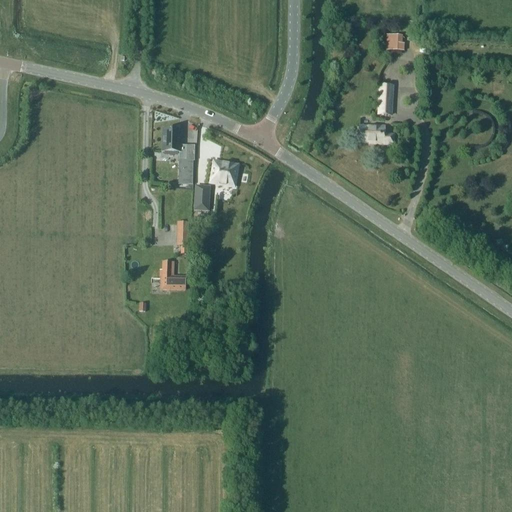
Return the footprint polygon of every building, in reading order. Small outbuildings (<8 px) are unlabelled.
[(401,53),(402,37),(386,36),(385,52),(401,53)] [(378,115),(390,116),(392,87),(380,87),(378,115)] [(373,143),(373,144),(393,145),(393,136),(383,136),(384,128),(374,127),(374,129),(359,128),(358,142),(373,143)] [(180,131),(163,130),(162,153),(179,153),(178,162),(186,162),(187,147),(179,146),(180,131)] [(237,167),(214,163),(210,184),(234,187),(237,167)] [(176,174),(176,186),(192,187),(193,175),(176,174)] [(204,188),(195,187),(194,211),(208,212),(208,206),(203,205),(204,188)] [(185,248),(188,248),(188,223),(177,223),(176,247),(185,248)] [(163,291),(184,292),(185,278),(173,277),(173,264),(162,263),(162,272),(159,272),(159,279),(161,279),(161,288),(163,291)]
